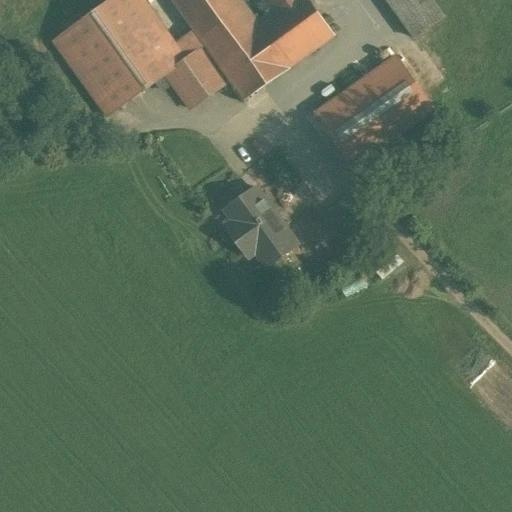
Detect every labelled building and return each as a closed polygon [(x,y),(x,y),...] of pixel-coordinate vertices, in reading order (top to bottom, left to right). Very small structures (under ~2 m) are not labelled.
[(174,45),(142,0),(111,0),(54,42),(108,116),(165,75),(190,110),(227,83),(201,48),(185,60),(174,45)] [(172,0),(194,30),(205,45),(244,100),(334,36),(308,0),(261,0),(267,7),(253,17),(241,0),(172,0)] [(431,0),(387,0),(415,39),(444,18),(431,0)] [(174,45),(185,60),(201,48),(205,45),(194,30),(174,45)] [(396,58),(317,113),(354,166),(433,110),(396,58)] [(298,245),(256,188),(225,210),(233,221),(226,226),(248,257),(256,252),(267,267),(298,245)] [(350,197),(321,216),(334,235),(363,215),(350,197)]
